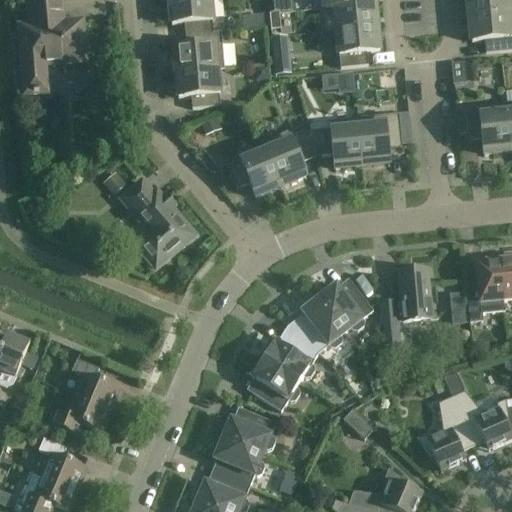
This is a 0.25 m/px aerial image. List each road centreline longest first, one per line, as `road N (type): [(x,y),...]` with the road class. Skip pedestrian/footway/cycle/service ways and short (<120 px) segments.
road 1 (residential): [(133,0),(146,123),(249,260)]
road 2 (tertiary): [(131,511),(205,325),(249,260)]
road 3 (tertiary): [(249,260),(331,232),(443,222)]
road 4 (residential): [(443,222),(430,64)]
